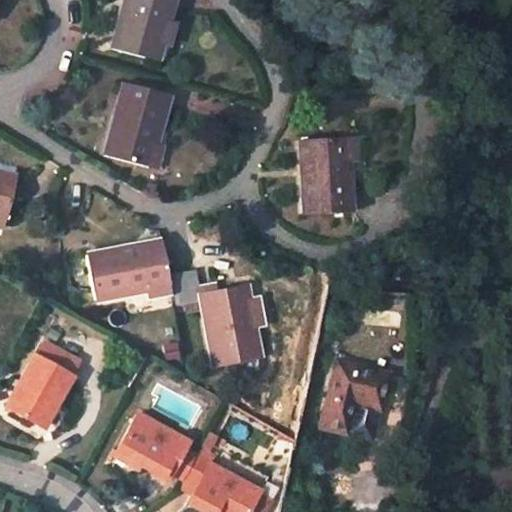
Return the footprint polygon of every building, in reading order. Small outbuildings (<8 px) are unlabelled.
[(172,0),(124,0),(111,50),(155,63),(160,45),(166,23),(172,0)] [(160,45),(168,47),(174,25),(166,23),(160,45)] [(167,97),(123,85),(103,157),(147,169),(153,148),(167,97)] [(343,138),(298,142),(302,216),(347,213),(345,162),(343,138)] [(345,162),(353,161),(352,138),(343,138),(345,162)] [(147,169),(156,171),(161,150),(153,148),(147,169)] [(0,221),(4,223),(15,178),(0,174),(0,221)] [(159,242),(86,256),(95,302),(145,292),(168,288),(169,295),(171,307),(185,304),(179,273),(165,276),(159,242)] [(185,304),(199,302),(212,368),(258,360),(251,326),(247,303),(247,302),(244,286),(211,292),(198,294),(196,285),(193,271),(179,273),(185,304)] [(198,294),(211,292),(209,283),(196,285),(198,294)] [(147,299),(169,295),(168,288),(145,292),(147,299)] [(251,326),(259,325),(254,301),(247,302),(247,303),(251,326)] [(44,341),(35,356),(72,378),(81,363),(44,341)] [(72,378),(35,356),(4,406),(36,426),(49,403),(55,406),(72,378)] [(386,376),(336,363),(319,428),(369,440),(386,376)] [(188,442),(136,413),(114,452),(138,466),(166,481),(170,473),(180,456),(183,450),(188,442)] [(183,450),(180,456),(170,473),(182,480),(195,457),(183,450)] [(246,511),(257,493),(208,465),(213,458),(199,450),(195,457),(182,480),(178,486),(192,494),(187,503),(203,511),(246,511)] [(138,466),(114,452),(111,457),(135,471),(138,466)]
